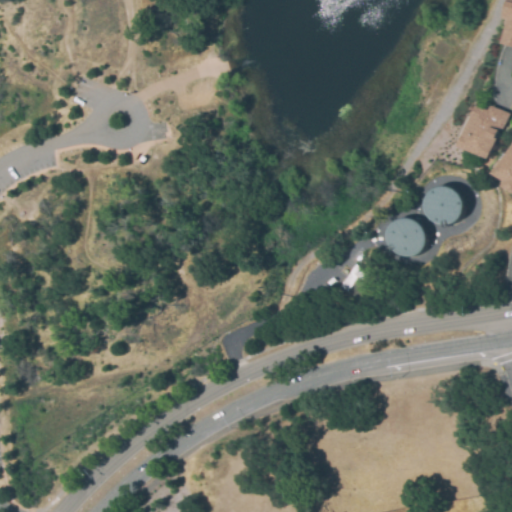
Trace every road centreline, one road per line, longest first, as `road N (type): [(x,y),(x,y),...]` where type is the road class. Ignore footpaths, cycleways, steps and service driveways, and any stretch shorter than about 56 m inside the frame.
road 1 (secondary): [(511,312),(273,358),(130,449),(68,511)]
road 2 (secondary): [(97,511),(159,458),(278,393),(379,363),(505,342)]
